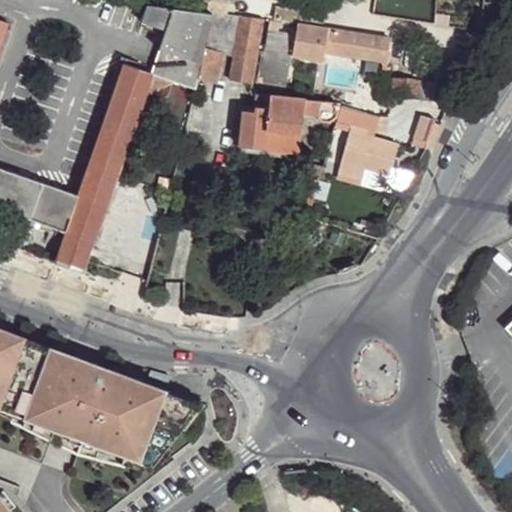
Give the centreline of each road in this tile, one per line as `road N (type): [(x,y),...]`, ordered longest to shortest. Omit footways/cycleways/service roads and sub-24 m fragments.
road 1 (secondary): [(264,344),(178,339),(0,276)]
road 2 (secondary): [(0,305),(148,357),(255,372)]
road 3 (residential): [(511,76),(415,232),(399,276)]
road 4 (unknown): [(0,151),(36,167),(55,165),(71,143),(103,29)]
road 5 (secondary): [(511,127),(399,276)]
road 6 (residential): [(463,504),(382,420),(350,411)]
road 7 (secondary): [(408,326),(443,259),(486,206)]
road 8 (secondary): [(350,411),(428,511)]
road 9 (residential): [(286,429),(191,511)]
